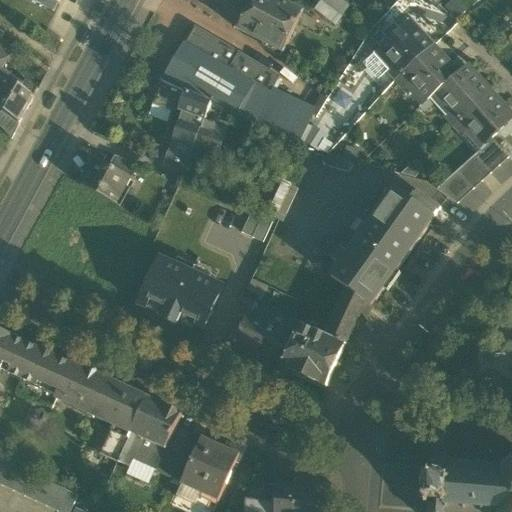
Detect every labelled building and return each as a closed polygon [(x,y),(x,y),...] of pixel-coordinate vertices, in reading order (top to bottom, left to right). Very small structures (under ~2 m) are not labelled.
[(30,0),(54,12),(60,0),(30,0)] [(252,0),(238,31),(283,53),(303,14),(276,0),(252,0)] [(339,0),(322,0),(322,2),(342,18),(350,9),(339,0)] [(467,13),(456,0),(455,0),(445,7),(456,21),(467,13)] [(342,18),(322,2),(314,11),(335,28),(342,18)] [(511,37),(511,27),(508,22),(496,30),(506,42),(511,37)] [(387,73),(397,84),(402,78),(432,50),(408,24),(381,49),(396,65),(387,73)] [(233,116),(255,126),(271,96),(279,79),(195,29),(163,83),(187,95),(211,106),(223,111),(233,116)] [(14,52),(0,41),(0,40),(0,74),(33,99),(38,90),(26,81),(23,85),(1,69),(14,52)] [(396,65),(381,49),(372,57),(387,73),(396,65)] [(429,102),(438,94),(456,77),(432,50),(402,78),(397,84),(405,93),(414,85),(429,102)] [(377,82),(387,73),(372,57),(363,65),(377,82)] [(444,118),(453,129),(489,96),(465,69),(456,77),(438,94),(453,111),(444,118)] [(33,99),(0,74),(0,111),(1,112),(19,125),(33,99)] [(172,152),(191,159),(211,106),(187,95),(163,83),(158,92),(169,97),(166,106),(178,110),(181,112),(186,113),(172,152)] [(420,110),(429,102),(414,85),(405,93),(420,110)] [(169,97),(158,92),(152,106),(171,113),(177,115),(178,110),(166,106),(169,97)] [(353,100),(341,92),(334,104),(346,112),(353,100)] [(438,94),(429,102),(444,118),(453,111),(438,94)] [(271,96),(255,126),(299,146),(313,116),(271,96)] [(511,123),(511,120),(489,96),(453,129),(463,139),(471,131),(486,147),(511,123)] [(171,113),(152,106),(148,118),(167,124),(171,113)] [(223,111),(211,106),(191,159),(214,167),(229,128),(229,127),(218,124),(223,111)] [(229,127),(233,116),(223,111),(218,124),(229,127)] [(0,114),(0,127),(12,140),(13,138),(19,125),(1,112),(0,114)] [(121,120),(104,120),(104,137),(121,137),(121,120)] [(329,137),(312,126),(302,142),(319,153),(329,137)] [(471,131),(463,139),(477,155),(486,147),(471,131)] [(493,142),(484,150),(500,168),(509,160),(493,142)] [(346,148),(343,159),(357,163),(360,151),(346,148)] [(484,150),(475,158),(491,176),(500,168),(484,150)] [(164,165),(187,173),(191,159),(172,152),(168,151),(164,165)] [(326,167),(348,173),(351,162),(329,156),(326,167)] [(109,167),(131,180),(138,166),(115,157),(109,167)] [(475,158),(466,166),(482,184),(491,176),(475,158)] [(81,187),(116,206),(131,180),(109,167),(96,160),(81,187)] [(416,181),(423,168),(417,161),(401,176),(416,181)] [(466,166),(457,174),(473,192),(482,184),(466,166)] [(457,206),(473,192),(457,174),(438,191),(457,206)] [(299,190),(282,182),(268,214),(285,222),(299,190)] [(331,280),(347,291),(367,305),(371,308),(435,219),(411,202),(395,191),(348,256),(344,253),(336,264),(340,267),(331,280)] [(415,196),(411,202),(435,219),(441,210),(420,195),(415,196)] [(252,240),(263,217),(252,212),(241,235),(252,240)] [(263,217),(252,240),(264,245),(274,222),(263,217)] [(178,260),(175,267),(208,282),(211,275),(178,260)] [(175,267),(161,261),(140,306),(164,318),(163,320),(176,326),(177,323),(201,334),(222,289),(208,282),(175,267)] [(268,290),(251,282),(247,292),(263,300),(268,290)] [(347,291),(325,339),(345,348),(362,312),(367,305),(347,291)] [(246,325),(255,305),(244,299),(235,320),(246,325)] [(327,389),(345,348),(325,339),(303,328),(303,327),(255,305),(246,325),(235,350),(252,358),(250,362),(264,369),(267,364),(326,392),(327,389)] [(0,376),(5,365),(61,391),(57,398),(58,399),(73,366),(0,332),(0,376)] [(100,455),(118,463),(147,401),(73,366),(58,399),(65,402),(65,403),(78,409),(79,407),(95,415),(94,418),(113,427),(100,455)] [(130,468),(133,461),(143,441),(166,451),(176,430),(182,417),(181,417),(182,416),(167,409),(166,410),(147,401),(118,463),(130,468)] [(171,479),(181,458),(191,436),(176,430),(166,451),(156,472),(171,479)] [(202,441),(191,436),(181,458),(192,463),(202,441)] [(16,449),(0,441),(0,459),(9,464),(16,449)] [(156,472),(166,451),(143,441),(133,461),(155,471),(156,472)] [(201,495),(218,503),(236,464),(225,459),(228,453),(202,441),(192,463),(182,485),(202,494),(201,495)] [(511,511),(511,456),(511,457),(511,459),(511,461),(504,468),(501,466),(500,467),(488,466),(488,463),(486,463),(486,466),(470,465),(470,461),(468,461),(468,465),(450,463),(447,459),(448,457),(446,456),(445,458),(440,458),(439,455),(437,456),(438,459),(434,462),(431,461),(430,463),(432,464),(431,476),(430,475),(430,476),(427,475),(427,480),(426,480),(426,481),(421,480),(421,483),(423,483),(421,498),(419,497),(419,500),(424,501),(424,502),(425,502),(424,507),(427,507),(427,506),(429,506),(428,511),(511,511)] [(0,486),(55,511),(71,511),(78,497),(0,460),(0,486)] [(133,461),(130,468),(127,476),(149,486),(155,471),(133,461)] [(196,508),(201,495),(202,494),(182,485),(175,498),(196,508)] [(313,511),(315,491),(277,487),(277,488),(266,487),(266,489),(265,504),(246,502),(245,511),(313,511)]
